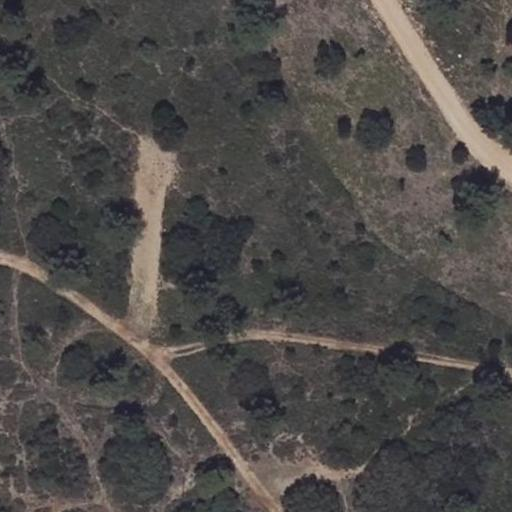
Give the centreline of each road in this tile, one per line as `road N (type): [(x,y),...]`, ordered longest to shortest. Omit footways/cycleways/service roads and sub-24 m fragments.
road 1 (track): [(277,511),(158,361),(95,307),(0,255)]
road 2 (track): [(158,361),(247,328),(511,372)]
road 3 (track): [(95,307),(51,357),(51,389),(93,471),(91,511)]
road 4 (track): [(511,167),(469,137),(377,0)]
road 5 (track): [(346,511),(340,482),(320,465),(292,461),(253,479)]
